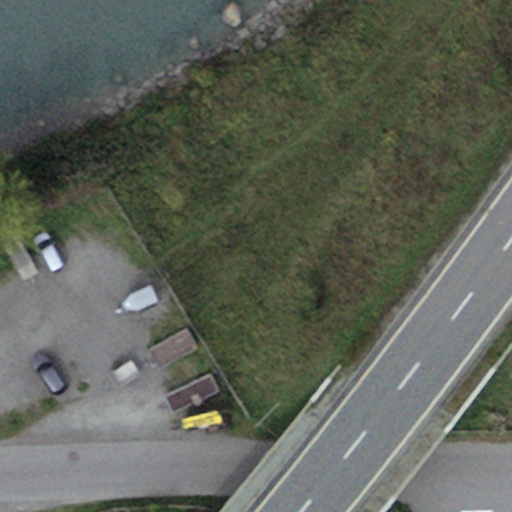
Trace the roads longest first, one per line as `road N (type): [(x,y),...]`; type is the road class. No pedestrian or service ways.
road 1 (unclassified): [(0,476),(511,470)]
road 2 (primary): [(511,240),(303,511)]
